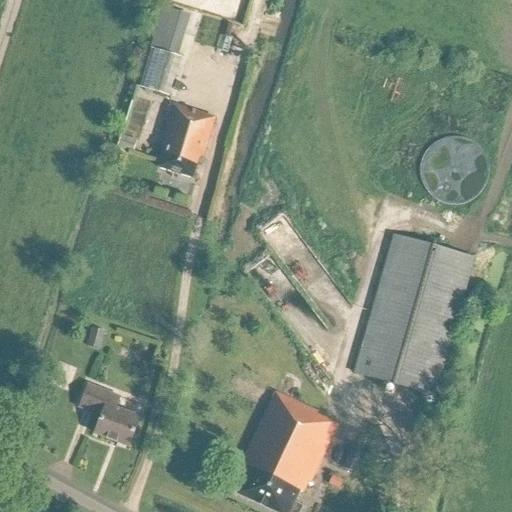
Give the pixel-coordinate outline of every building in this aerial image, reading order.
[(195,38),(190,54),(205,59),(204,61),(215,64),(220,46),(195,38)] [(170,97),(181,58),(172,55),(174,46),(154,40),(140,88),(170,97)] [(165,121),(170,105),(147,98),(145,107),(144,107),(142,115),(141,115),(136,131),(135,135),(133,139),(139,141),(159,147),(161,138),(163,130),(165,122),(165,121)] [(202,159),(214,119),(173,106),(161,146),(164,147),(158,168),(192,179),(198,158),(202,159)] [(139,141),(133,139),(135,135),(124,132),(120,145),(137,150),(139,141)] [(434,396),(473,259),(393,236),(353,373),(434,396)] [(92,329),(86,345),(98,349),(103,332),(92,329)] [(88,386),(80,408),(102,416),(95,435),(127,447),(138,419),(114,409),(118,398),(88,386)] [(275,394),(229,491),(272,511),(299,511),(302,507),(293,503),(299,492),(302,493),(308,482),(310,483),(337,426),(316,416),(317,413),(275,394)] [(365,452),(351,446),(342,469),(356,474),(365,452)]
